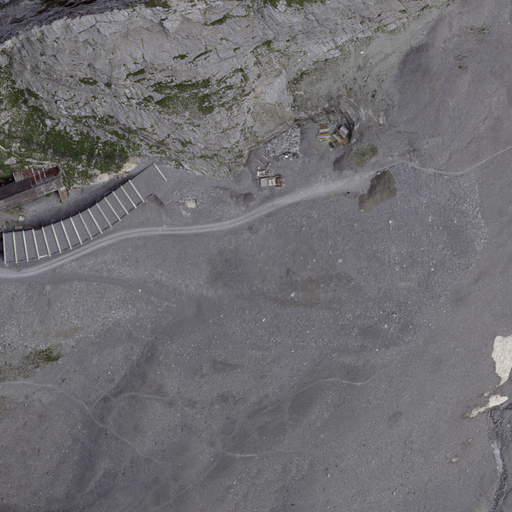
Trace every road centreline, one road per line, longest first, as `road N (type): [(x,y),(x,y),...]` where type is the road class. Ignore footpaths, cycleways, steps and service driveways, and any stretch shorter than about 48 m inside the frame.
road 1 (track): [(0,387),(44,379),(113,331),(296,282),(396,200),(374,175)]
road 2 (track): [(374,175),(324,180),(241,221),(128,232),(33,268),(0,269)]
